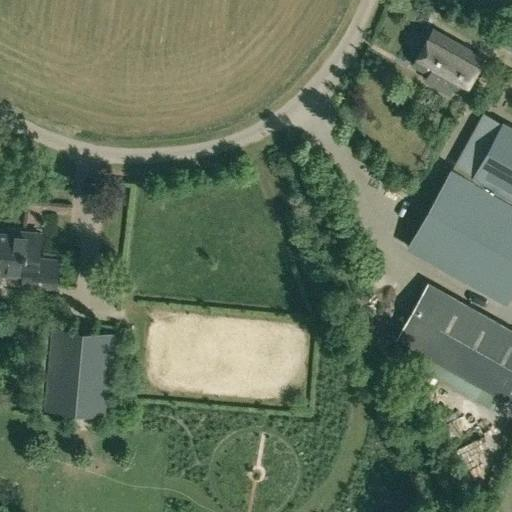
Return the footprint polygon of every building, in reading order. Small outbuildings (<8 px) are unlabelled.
[(485,56),(433,26),(411,64),(427,74),(425,79),(449,93),(453,87),(463,94),(485,56)] [(511,125),(502,120),(472,175),(511,197),(511,125)] [(511,284),(511,201),(452,169),(452,170),(409,247),(504,300),(511,284)] [(57,286),(59,260),(39,258),(41,236),(26,235),(27,231),(10,230),(10,234),(0,232),(0,271),(23,274),(22,283),(57,286)] [(511,393),(511,323),(482,307),(432,281),(403,335),(511,393)] [(107,413),(115,331),(53,325),(45,407),(107,413)]
